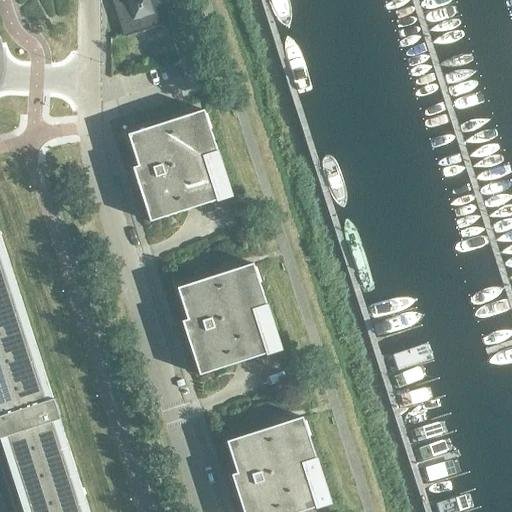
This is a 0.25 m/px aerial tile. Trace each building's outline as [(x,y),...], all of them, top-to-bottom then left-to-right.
[(114,0),(125,36),(167,22),(162,6),(176,2),(175,0),(114,0)] [(215,202),(232,197),(204,111),(128,136),(138,167),(133,169),(150,223),(215,202)] [(0,474),(12,511),(81,511),(53,423),(61,420),(55,400),(46,402),(0,259),(0,474)] [(279,349),(278,347),(266,309),(268,309),(254,264),(178,289),(188,321),(182,322),(200,376),(265,355),(270,354),(269,353),(279,349)] [(303,418),(239,439),(227,442),(237,474),(232,476),(243,511),(304,511),(314,509),(319,507),(319,506),(328,503),(315,463),(317,462),(303,418)]
